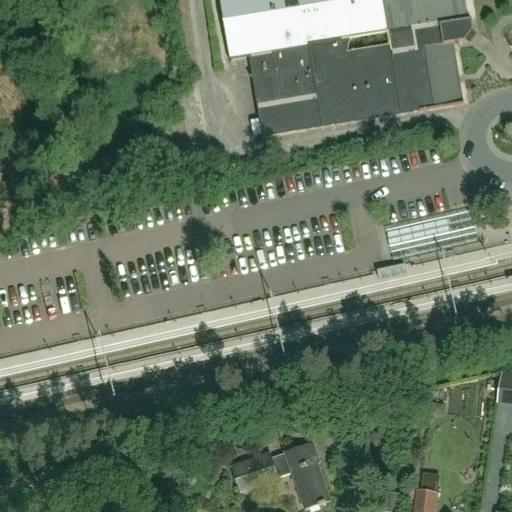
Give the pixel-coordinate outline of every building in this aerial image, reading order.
[(220,0),(231,61),(250,58),(264,140),(464,106),(454,45),(466,43),(475,32),(473,22),(469,23),(465,0),(220,0)] [(291,204),(287,187),(273,191),(277,207),(291,204)] [(394,237),(404,276),(487,253),(482,233),(472,236),(467,217),(394,237)] [(170,356),(154,361),(156,371),(173,366),(170,356)] [(271,454),(232,468),(241,495),(280,481),(279,478),(293,474),(306,511),(332,503),(318,465),(321,464),(314,444),(286,454),(286,456),(273,461),(271,454)] [(414,511),(436,511),(439,495),(418,492),(414,511)]
